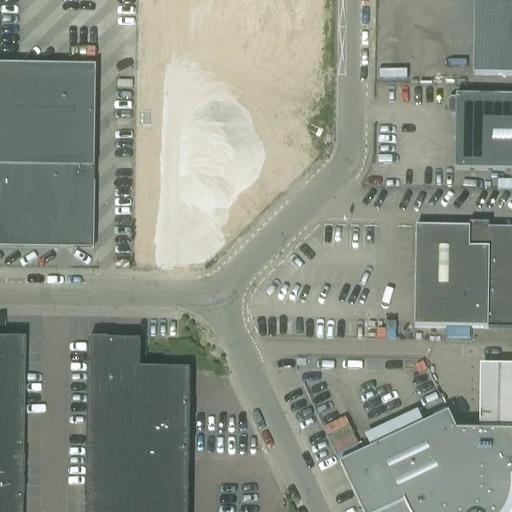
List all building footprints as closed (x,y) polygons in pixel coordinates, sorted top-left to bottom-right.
[(136,0),(136,54),(316,58),(316,0),(136,0)] [(511,0),(474,0),(474,80),(511,80),(511,0)] [(0,248),(93,249),(95,129),(96,68),(0,66),(0,248)] [(456,117),(455,129),(455,171),(511,171),(511,98),(456,97),(456,100),(452,100),(448,103),(448,114),(451,117),(456,117)] [(294,122),(134,118),(132,218),(213,220),(213,201),(233,201),(234,181),(254,182),(254,162),(274,162),(275,142),(294,143),(294,122)] [(414,329),(511,330),(511,230),(489,230),(489,225),(469,225),(469,229),(416,228),(414,329)] [(0,511),(20,511),(23,342),(0,341),(0,511)] [(85,511),(188,511),(190,372),(140,371),(141,343),(89,342),(85,511)] [(511,362),(480,363),(480,397),(480,425),(511,425),(511,362)] [(511,511),(511,432),(457,432),(449,415),(448,415),(445,409),(432,415),(435,421),(340,466),(361,511),(511,511)]
